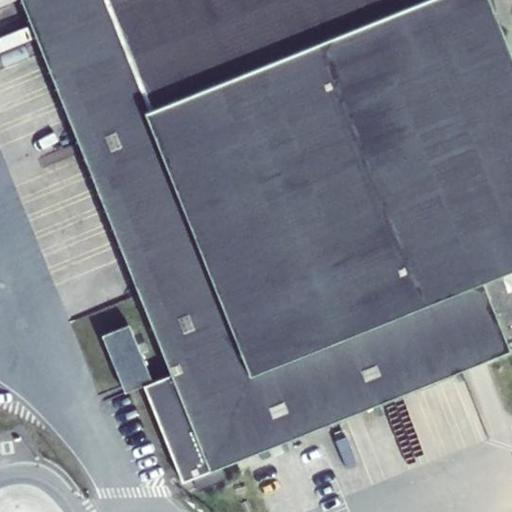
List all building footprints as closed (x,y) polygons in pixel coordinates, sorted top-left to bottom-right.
[(250,370),(145,104),(103,0),(21,0),(171,375),(152,382),(143,385),(182,482),(193,478),(221,467),(511,351),(511,350),(483,278),(250,370)] [(103,0),(145,104),(410,0),(103,0)] [(511,267),(511,54),(490,0),(410,0),(145,104),(250,370),(483,278),(511,267)] [(133,389),(143,385),(152,382),(129,325),(111,333),(133,389)] [(226,479),(221,467),(193,478),(198,490),(226,479)]
